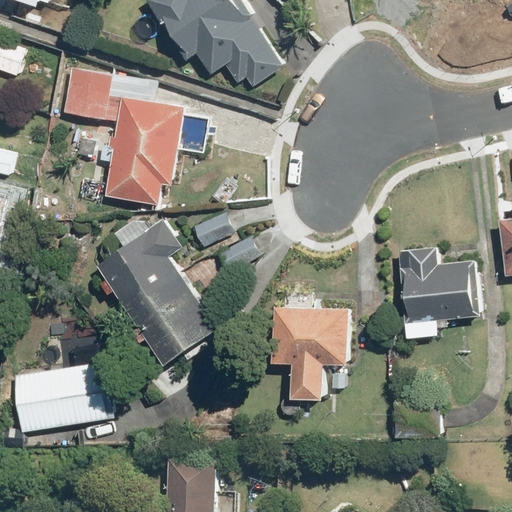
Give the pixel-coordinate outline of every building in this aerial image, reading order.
[(152,0),(193,56),(203,49),(217,69),(232,58),(244,74),(259,63),(269,77),(295,58),(252,0),(152,0)] [(471,0),(503,12),(507,0),(471,0)] [(0,64),(24,72),(33,44),(0,33),(0,64)] [(77,65),(69,109),(121,119),(129,74),(77,65)] [(127,93),(110,192),(164,201),(168,180),(177,181),(190,104),(127,93)] [(14,111),(11,126),(35,131),(38,116),(14,111)] [(4,146),(34,151),(36,137),(6,132),(4,146)] [(0,169),(13,172),(18,150),(0,146),(0,169)] [(234,206),(201,224),(215,250),(248,232),(234,206)] [(102,263),(173,359),(223,323),(174,255),(189,245),(168,215),(102,263)] [(256,234),(226,252),(236,270),(267,252),(256,234)] [(405,246),(412,320),(488,313),(483,255),(444,259),(442,243),(405,246)] [(280,304),(280,359),(299,359),(299,394),(330,395),(330,360),(354,361),(354,305),(280,304)] [(21,372),(30,427),(122,412),(114,358),(21,372)] [(336,366),(335,392),(358,393),(360,367),(336,366)] [(434,370),(429,369),(424,371),(421,374),(420,379),(422,384),(425,387),(430,388),(435,387),(438,383),(439,378),(438,373),(434,370)] [(400,400),(402,434),(447,432),(446,397),(400,400)] [(222,511),(224,462),(177,461),(175,511),(222,511)]
